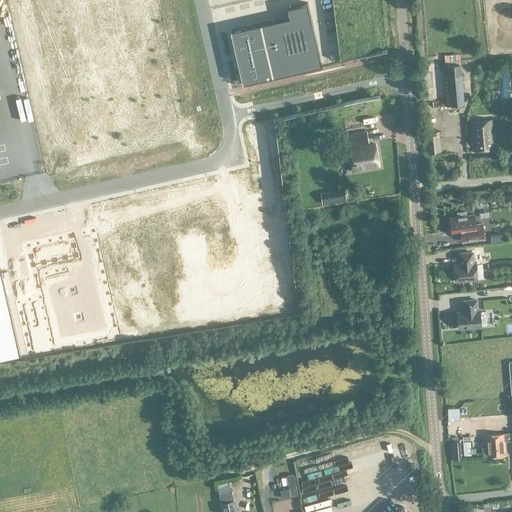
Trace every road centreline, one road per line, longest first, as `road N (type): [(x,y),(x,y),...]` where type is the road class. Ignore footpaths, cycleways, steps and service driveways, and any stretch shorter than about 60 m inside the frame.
road 1 (unclassified): [(443,502),(400,0)]
road 2 (unclassified): [(0,211),(236,157)]
road 3 (track): [(246,474),(256,464),(389,430),(436,452)]
road 4 (unclassified): [(200,0),(236,157)]
